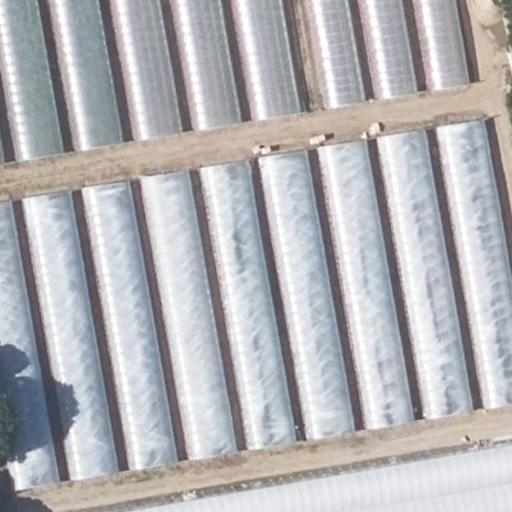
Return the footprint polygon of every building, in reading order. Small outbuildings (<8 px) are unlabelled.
[(422,0),(435,83),(467,78),(455,0),(422,0)] [(119,112),(78,119),(83,147),(124,140),(119,112)] [(156,228),(168,320),(196,316),(197,324),(212,322),(193,170),(170,173),(176,226),(156,228)] [(16,199),(0,201),(0,413),(11,489),(59,481),(16,199)] [(405,234),(399,299),(452,304),(455,263),(414,260),(416,235),(405,234)] [(348,298),(391,300),(393,260),(383,259),(384,240),(350,238),(348,298)] [(137,328),(155,325),(140,239),(120,242),(123,258),(113,260),(117,281),(102,284),(110,329),(136,325),(137,328)] [(60,398),(71,477),(117,471),(105,379),(101,380),(97,352),(98,352),(83,246),(63,249),(65,263),(40,266),(54,372),(67,370),(71,396),(60,398)] [(291,323),(309,435),(415,418),(405,360),(404,360),(401,339),(377,343),(377,344),(356,348),(367,415),(352,417),(338,330),(327,331),(323,304),(334,302),(326,250),(305,253),(306,259),(280,263),(290,323),(291,323)] [(244,394),(252,446),(298,439),(286,357),(283,358),(267,252),(220,259),(235,357),(241,356),(246,393),(244,394)] [(423,368),(424,412),(470,411),(469,350),(435,350),(436,368),(423,368)] [(139,462),(173,461),(173,394),(145,394),(145,416),(139,416),(139,440),(139,462)] [(511,511),(511,450),(59,511),(511,511)]
